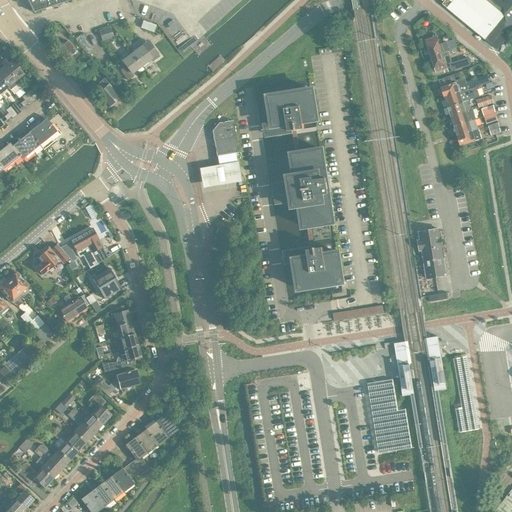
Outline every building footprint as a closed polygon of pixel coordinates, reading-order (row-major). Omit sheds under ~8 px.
[(27,0),(29,4),(33,12),(70,0),(27,0)] [(448,9),(454,0),(445,0),(442,4),(448,9)] [(484,0),(454,0),(448,9),(498,50),(509,38),(508,32),(506,18),(484,0)] [(502,0),(484,0),(506,18),(504,7),(504,8),(503,2),(502,0)] [(511,0),(505,0),(503,2),(504,8),(504,7),(506,18),(508,32),(511,27),(511,0)] [(141,20),(139,27),(153,31),(155,25),(141,20)] [(110,27),(98,30),(101,40),(112,36),(110,27)] [(431,57),(442,53),(457,48),(455,39),(439,44),(436,35),(433,36),(433,38),(425,40),(431,57)] [(71,64),(80,56),(69,43),(59,51),(71,64)] [(132,53),(142,65),(151,58),(153,61),(160,56),(151,45),(146,49),(143,45),(132,53)] [(142,65),(132,53),(122,61),(125,65),(119,69),(128,80),(134,76),(132,73),(142,65)] [(443,56),(442,53),(431,57),(436,73),(444,70),(444,71),(447,70),(447,69),(450,68),(449,65),(452,64),(449,54),(443,56)] [(12,59),(4,66),(16,80),(24,74),(12,59)] [(460,65),(450,69),(453,74),(462,72),(461,70),(460,65)] [(4,66),(0,69),(0,77),(7,87),(10,90),(18,84),(16,80),(4,66)] [(487,75),(466,82),(468,89),(489,82),(487,75)] [(444,97),(458,93),(464,91),(468,90),(468,89),(466,82),(465,78),(455,81),(455,83),(441,88),(444,97)] [(109,106),(110,105),(111,106),(116,102),(115,102),(118,99),(112,91),(113,91),(104,80),(98,85),(102,90),(98,93),(109,106)] [(493,82),(485,84),(487,90),(494,88),(493,82)] [(291,93),(268,96),(273,126),(274,126),(280,125),(281,132),(293,130),(295,130),(295,131),(296,131),(297,131),(297,130),(304,129),(303,122),(315,120),(317,119),(312,89),(311,90),(309,90),(304,91),(303,87),(290,89),(291,93)] [(448,107),(480,97),(477,87),(468,90),(464,91),(458,93),(444,97),(448,107)] [(26,94),(33,102),(37,98),(36,97),(40,94),(37,90),(33,93),(31,90),(26,94)] [(20,103),(24,107),(27,104),(28,106),(33,102),(26,94),(22,97),(24,100),(20,103)] [(480,107),(493,103),(490,96),(478,100),(480,107)] [(448,107),(451,117),(470,110),(467,101),(480,97),(448,107)] [(10,107),(17,115),(21,111),(20,110),(24,107),(20,103),(16,106),(14,103),(10,107)] [(484,117),(496,113),(493,105),(481,109),(483,116),(484,116),(484,117)] [(4,116),(7,120),(11,117),(12,118),(17,115),(10,107),(5,110),(8,113),(4,116)] [(451,117),(454,126),(476,119),(473,110),(470,111),(470,110),(451,117)] [(496,113),(484,117),(486,124),(497,120),(496,113)] [(39,145),(40,145),(50,137),(52,140),(59,134),(46,118),(41,122),(29,132),(39,145)] [(454,126),(457,136),(478,129),(475,120),(476,120),(476,119),(454,126)] [(235,153),(238,152),(233,121),(219,123),(212,131),(213,135),(217,156),(235,153)] [(491,135),(501,133),(498,123),(488,126),(491,135)] [(482,139),(478,129),(457,136),(460,146),(482,139)] [(9,143),(22,159),(33,151),(35,154),(42,148),(40,145),(39,145),(29,132),(12,146),(9,143)] [(5,146),(0,150),(0,165),(3,169),(14,161),(16,164),(22,159),(9,143),(5,146)] [(289,184),(283,185),(285,200),(291,199),(293,207),(300,206),(303,227),(307,226),(311,226),(333,222),(322,150),(292,154),(295,176),(288,177),(289,184)] [(218,164),(199,167),(202,187),(241,180),(238,160),(236,160),(235,153),(217,156),(218,164)] [(92,218),(100,214),(93,202),(86,207),(92,218)] [(295,259),(294,259),(298,289),(320,286),(321,289),(335,287),(334,284),(340,283),(341,283),(343,282),(338,252),(336,252),(335,253),(324,254),(323,247),(315,249),(314,241),(311,226),(307,226),(311,249),(300,251),(300,252),(301,258),(295,259)] [(90,251),(97,263),(108,258),(98,240),(92,228),(84,232),(81,234),(90,251)] [(422,251),(423,256),(424,262),(426,279),(447,276),(445,258),(441,259),(439,248),(443,248),(441,237),(437,237),(436,229),(423,231),(423,232),(424,240),(418,241),(419,252),(422,251)] [(90,251),(81,234),(70,240),(79,257),(86,254),(90,251)] [(42,253),(41,254),(37,257),(42,263),(36,268),(41,275),(47,270),(48,270),(60,260),(63,263),(69,258),(57,244),(50,250),(48,248),(47,249),(45,249),(42,251),(42,253)] [(69,248),(65,251),(64,252),(72,262),(77,258),(69,248)] [(96,263),(91,252),(85,255),(91,266),(96,263)] [(75,278),(80,275),(76,267),(71,270),(75,278)] [(119,290),(119,289),(113,279),(115,277),(109,268),(92,278),(104,299),(119,290)] [(7,279),(19,293),(28,286),(17,273),(14,275),(13,274),(7,279)] [(19,293),(7,279),(1,285),(2,286),(0,287),(0,289),(10,301),(13,304),(21,296),(19,293)] [(429,297),(430,302),(448,299),(447,293),(447,292),(430,295),(429,295),(429,297)] [(93,293),(88,296),(96,312),(101,309),(93,293)] [(59,311),(66,321),(87,308),(80,297),(72,302),(68,295),(63,298),(68,305),(59,311)] [(111,328),(131,322),(127,310),(114,314),(117,326),(111,328)] [(26,313),(21,317),(27,325),(28,324),(44,343),(46,342),(54,335),(37,316),(32,320),(26,313)] [(62,320),(51,330),(56,336),(67,326),(62,320)] [(119,331),(121,338),(134,334),(131,322),(111,328),(112,332),(119,331)] [(137,345),(134,334),(121,338),(114,339),(117,351),(137,345)] [(438,336),(427,338),(436,391),(446,389),(438,336)] [(405,342),(394,344),(403,396),(413,394),(405,342)] [(15,355),(24,365),(35,355),(26,345),(15,355)] [(137,345),(117,351),(120,363),(127,361),(140,357),(137,345)] [(98,350),(99,356),(103,355),(110,353),(109,348),(109,347),(101,349),(98,350)] [(460,354),(451,358),(459,407),(454,408),(458,433),(473,428),(460,354)] [(24,365),(15,355),(14,355),(3,365),(4,366),(12,375),(13,375),(24,365)] [(117,364),(102,363),(105,372),(118,369),(117,364)] [(4,366),(0,369),(0,380),(3,383),(13,375),(12,375),(4,366)] [(102,381),(97,386),(108,395),(117,386),(119,385),(120,389),(127,387),(127,389),(132,387),(132,386),(139,383),(136,370),(116,375),(117,378),(109,386),(102,381)] [(392,380),(375,383),(387,453),(411,449),(404,406),(396,407),(392,380)] [(56,408),(62,413),(76,398),(70,392),(56,408)] [(96,408),(91,414),(102,424),(111,415),(101,405),(104,401),(96,393),(88,401),(96,408)] [(94,433),(102,424),(91,414),(87,419),(82,414),(81,415),(74,408),(71,411),(94,433)] [(86,442),(94,433),(71,411),(68,415),(80,426),(75,432),(86,442)] [(155,422),(167,438),(178,429),(166,414),(155,422)] [(483,433),(481,418),(474,419),(476,434),(483,433)] [(156,446),(167,438),(155,422),(145,430),(156,446)] [(54,429),(62,436),(64,433),(57,426),(54,429)] [(61,437),(62,436),(54,429),(51,433),(58,440),(63,445),(66,441),(61,437)] [(147,453),(156,446),(145,430),(135,437),(147,453)] [(75,432),(67,441),(78,451),(86,442),(75,432)] [(136,461),(139,459),(147,453),(135,437),(124,445),(135,459),(136,461)] [(25,441),(20,445),(26,452),(31,448),(25,441)] [(63,445),(58,450),(70,460),(78,451),(67,441),(66,441),(63,445)] [(50,459),(53,456),(41,445),(38,448),(50,459)] [(46,463),(50,459),(38,448),(34,452),(46,463)] [(53,456),(50,459),(61,469),(70,460),(58,450),(53,456)] [(46,463),(41,469),(52,479),(61,469),(50,459),(46,463)] [(44,488),(52,479),(41,469),(36,474),(26,464),(20,471),(14,465),(9,470),(27,486),(34,479),(44,488)] [(111,476),(123,492),(134,484),(130,479),(133,477),(129,471),(126,474),(123,469),(122,468),(111,476)] [(113,499),(123,492),(111,476),(101,483),(113,499)] [(103,507),(113,499),(101,483),(91,491),(103,507)] [(15,499),(25,509),(34,500),(23,490),(15,499)] [(85,511),(96,511),(103,507),(91,491),(81,499),(88,509),(85,511)] [(511,511),(511,492),(508,497),(507,496),(498,507),(495,504),(490,510),(492,511),(511,511)] [(10,511),(22,511),(25,509),(15,499),(10,495),(2,503),(10,511)] [(10,511),(2,503),(1,504),(0,502),(0,509),(2,511),(10,511)]
